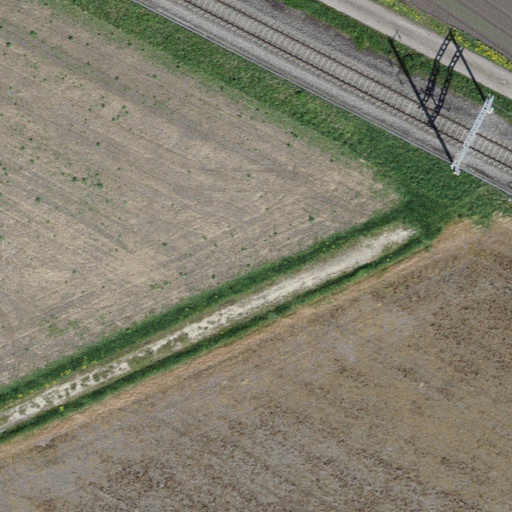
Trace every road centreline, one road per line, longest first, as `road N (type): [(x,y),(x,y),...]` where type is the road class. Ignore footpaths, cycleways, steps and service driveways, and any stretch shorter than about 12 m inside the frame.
road 1 (track): [(0,431),(457,215)]
road 2 (track): [(358,0),(511,78)]
